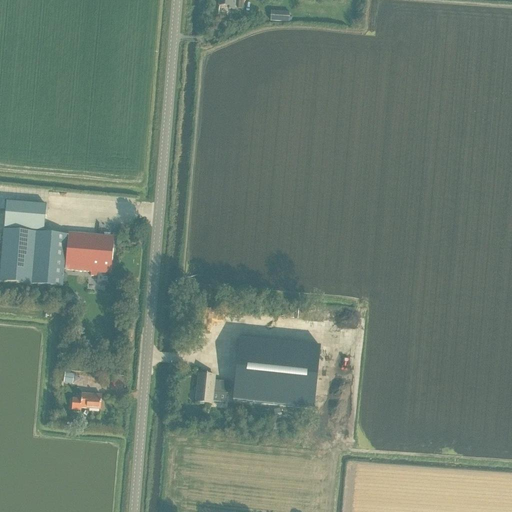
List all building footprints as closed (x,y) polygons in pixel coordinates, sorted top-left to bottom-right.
[(235,0),(219,0),(219,7),(229,7),(229,10),(235,10),(235,0)] [(271,11),(270,21),(289,23),(290,13),(271,11)] [(3,230),(0,271),(0,282),(63,288),(65,270),(91,273),(91,276),(103,277),(103,274),(110,274),(111,264),(112,264),(113,248),(114,237),(68,233),(68,236),(43,234),(45,207),(5,204),(3,230)] [(273,339),(317,342),(318,330),(273,326),(273,339)] [(321,347),(239,339),(232,401),(314,410),(321,347)] [(326,356),(337,352),(335,345),(323,350),(326,356)] [(101,355),(101,364),(113,365),(113,355),(101,355)] [(63,384),(70,385),(72,374),(65,373),(63,384)] [(199,375),(196,403),(213,404),(214,392),(228,394),(229,382),(215,381),(216,377),(199,375)] [(81,411),(81,409),(100,410),(101,396),(82,395),(81,400),(73,399),(72,410),(81,411)] [(281,409),(274,410),(275,419),(282,418),(281,409)]
